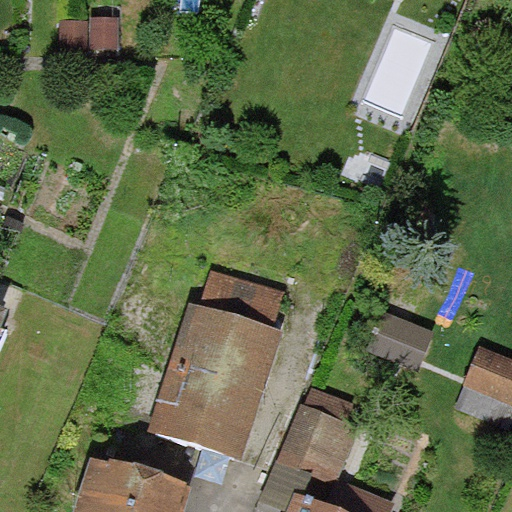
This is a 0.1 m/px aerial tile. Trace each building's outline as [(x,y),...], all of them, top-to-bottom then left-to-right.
[(108,25),(57,27),(58,54),(109,52),(108,25)] [(147,435),(239,464),(280,334),(266,330),(276,299),(208,278),(198,309),(188,306),(147,435)] [(424,342),(383,325),(369,357),(410,374),(424,342)] [(511,367),(476,352),(455,402),(511,426),(511,367)] [(353,432),(301,410),(275,472),(327,494),(353,432)] [(178,511),(185,489),(87,461),(72,511),(178,511)] [(322,511),(292,499),(286,511),(322,511)]
